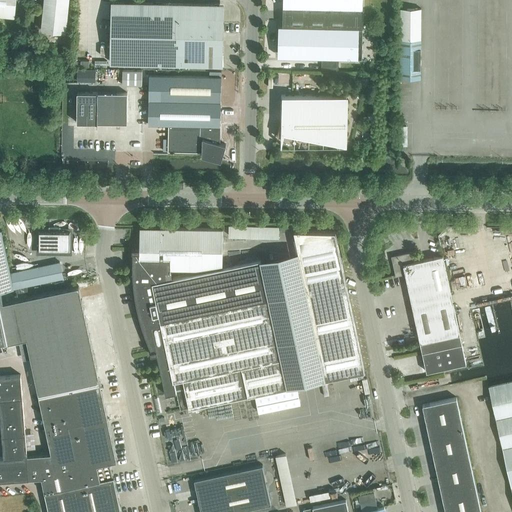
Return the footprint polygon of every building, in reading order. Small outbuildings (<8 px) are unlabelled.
[(0,0),(0,15),(15,17),(16,0),(0,0)] [(66,32),(69,0),(43,0),(41,30),(66,32)] [(283,0),(282,26),(278,26),(278,56),(322,57),(322,71),(338,71),(339,57),(362,58),(363,0),(283,0)] [(222,65),(222,64),(223,4),(112,2),(111,63),(222,65)] [(95,82),(95,69),(77,69),(77,81),(95,82)] [(142,85),(142,70),(123,70),(123,85),(142,85)] [(148,124),(168,125),(168,150),(202,151),(202,155),(221,161),(226,144),(220,143),(220,118),(221,76),(149,75),(148,124)] [(77,113),(77,122),(127,123),(127,93),(77,92),(77,113)] [(345,146),(346,97),(281,95),(280,145),(283,132),(345,146)] [(280,234),(281,223),(230,222),(229,233),(280,234)] [(130,270),(130,276),(133,276),(133,277),(133,278),(133,279),(133,280),(133,281),(133,282),(133,283),(133,284),(133,285),(134,285),(134,286),(134,287),(134,288),(134,289),(134,290),(134,291),(134,292),(134,293),(135,293),(135,294),(135,295),(135,296),(135,297),(135,298),(135,299),(136,300),(136,301),(136,302),(136,303),(136,304),(137,305),(137,306),(137,307),(137,308),(137,309),(138,309),(138,310),(138,311),(138,312),(138,313),(139,314),(139,315),(139,316),(139,317),(140,317),(140,318),(140,319),(140,320),(141,321),(141,322),(141,323),(141,324),(142,324),(142,325),(142,326),(142,327),(143,327),(143,328),(143,329),(143,330),(144,330),(144,331),(144,332),(144,333),(145,333),(145,334),(145,335),(148,343),(152,350),(150,351),(151,354),(157,353),(160,370),(161,373),(163,382),(166,395),(177,392),(174,381),(183,379),(185,390),(189,408),(288,387),(260,259),(172,278),(170,269),(201,269),(222,265),(223,229),(160,228),(140,228),(140,241),(132,241),(132,248),(132,252),(133,252),(133,261),(133,270),(130,270)] [(0,291),(14,288),(10,272),(1,229),(0,229),(0,291)] [(38,250),(70,251),(71,230),(38,230),(38,250)] [(294,231),(307,290),(306,291),(325,379),(364,371),(335,231),(294,231)] [(395,255),(392,260),(395,276),(405,274),(422,352),(462,343),(455,310),(443,255),(413,261),(411,252),(395,255)] [(10,272),(14,288),(63,278),(60,262),(10,272)] [(89,334),(58,341),(62,362),(93,355),(89,334)] [(462,343),(422,352),(422,353),(422,358),(424,362),(426,372),(466,363),(462,343)] [(45,492),(113,478),(109,460),(116,458),(99,380),(38,394),(51,452),(27,454),(21,374),(0,376),(0,410),(4,457),(0,457),(0,480),(29,478),(41,477),(45,492)] [(511,381),(489,387),(511,490),(511,381)] [(445,511),(481,511),(456,397),(422,405),(445,511)] [(326,442),(328,454),(378,443),(376,431),(326,442)] [(287,451),(276,454),(287,504),(298,501),(287,451)] [(201,511),(231,511),(271,503),(263,465),(194,480),(201,511)] [(121,511),(114,477),(113,478),(45,492),(44,492),(48,511),(121,511)] [(377,507),(376,499),(360,503),(362,511),(360,511),(385,511),(384,506),(377,507)] [(348,511),(346,500),(312,507),(313,511),(348,511)]
